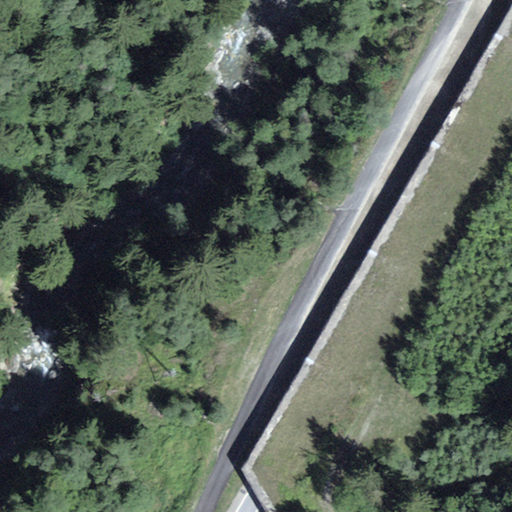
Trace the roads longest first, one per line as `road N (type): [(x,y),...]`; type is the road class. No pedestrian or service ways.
road 1 (track): [(462,0),(258,378),(202,511)]
road 2 (secondary): [(255,511),(511,72)]
